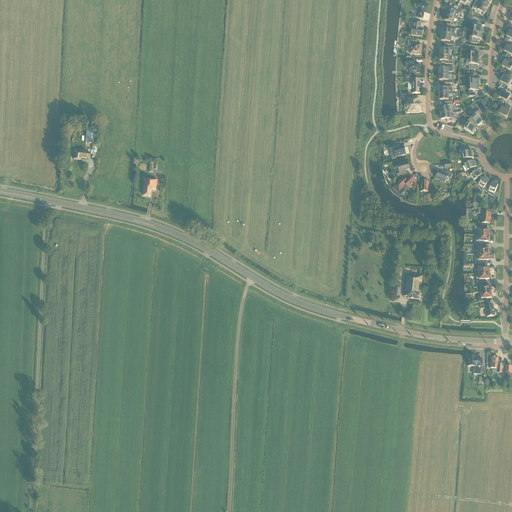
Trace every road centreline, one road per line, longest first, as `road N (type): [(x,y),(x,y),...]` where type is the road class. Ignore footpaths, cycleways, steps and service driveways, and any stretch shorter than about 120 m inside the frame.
road 1 (secondary): [(505,343),(438,339),(333,313),(293,300),(164,229),(0,192)]
road 2 (residential): [(505,343),(507,178)]
road 3 (residential): [(493,128),(490,70),(502,0)]
road 4 (residential): [(436,0),(426,60),(429,126)]
